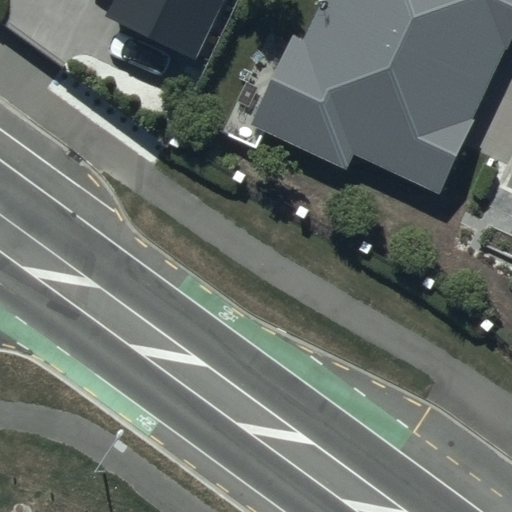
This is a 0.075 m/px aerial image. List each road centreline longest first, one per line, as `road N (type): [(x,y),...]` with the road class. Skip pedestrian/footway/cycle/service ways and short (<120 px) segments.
road 1 (secondary): [(16,205),(443,511)]
road 2 (secondary): [(325,511),(0,275)]
